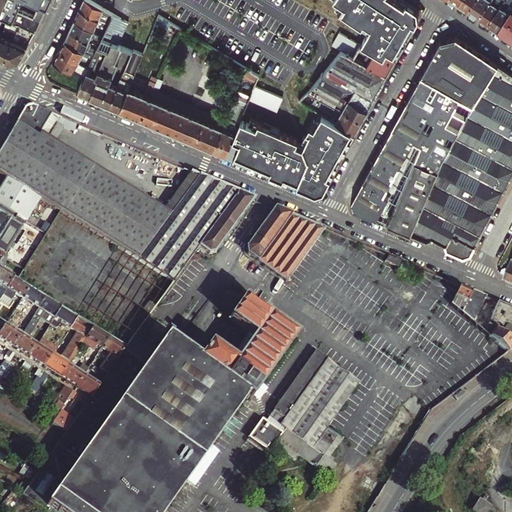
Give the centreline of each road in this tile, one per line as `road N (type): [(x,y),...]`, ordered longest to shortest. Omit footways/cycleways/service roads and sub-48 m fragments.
road 1 (tertiary): [(21,83),(324,216)]
road 2 (residential): [(324,216),(441,6)]
road 3 (primary): [(511,374),(446,428),(392,511)]
road 4 (tertiary): [(324,216),(473,279)]
